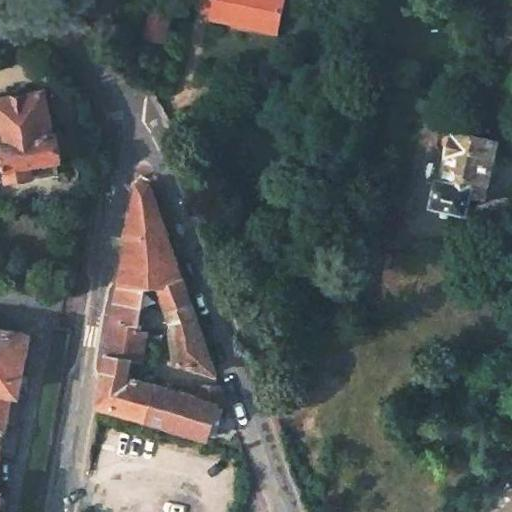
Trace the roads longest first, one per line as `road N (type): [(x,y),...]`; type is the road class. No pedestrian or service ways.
road 1 (tertiary): [(123,110),(139,118),(157,149),(281,511)]
road 2 (tertiary): [(123,110),(58,511)]
road 3 (tertiary): [(0,23),(31,27),(98,62),(123,110)]
